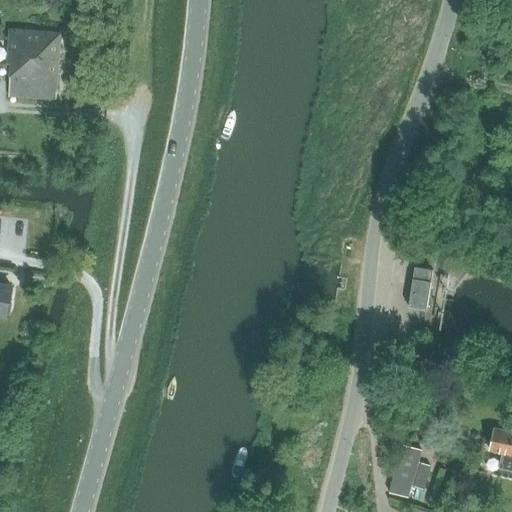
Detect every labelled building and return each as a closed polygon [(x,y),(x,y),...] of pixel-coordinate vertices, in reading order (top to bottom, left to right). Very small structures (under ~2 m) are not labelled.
[(9,96),(56,100),(61,34),(10,30),(8,64),(12,65),(9,96)] [(428,271),(420,270),(412,269),(408,308),(424,310),(428,271)] [(0,315),(8,316),(12,287),(0,285),(0,315)] [(497,470),(511,473),(511,434),(493,430),(488,452),(500,455),(497,470)] [(402,447),(386,492),(405,499),(409,485),(423,489),(431,466),(417,461),(420,453),(402,447)]
